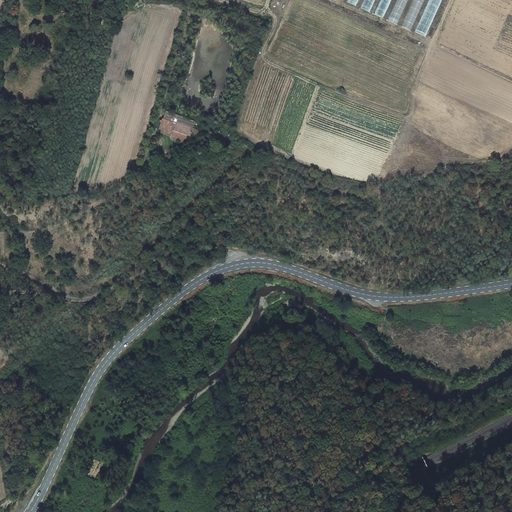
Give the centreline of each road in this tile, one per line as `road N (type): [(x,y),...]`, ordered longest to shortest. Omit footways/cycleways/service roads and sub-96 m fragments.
road 1 (primary): [(511,282),(398,297),(260,262),(215,271),(158,311),(101,367),(30,511)]
road 2 (track): [(453,0),(424,63),(213,0)]
road 3 (track): [(243,263),(225,249),(201,249),(80,299),(0,264)]
